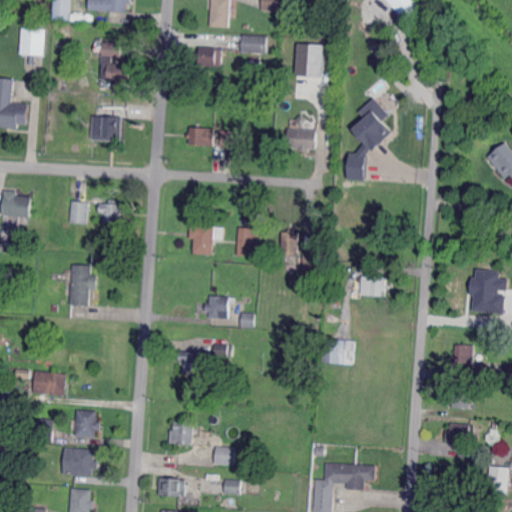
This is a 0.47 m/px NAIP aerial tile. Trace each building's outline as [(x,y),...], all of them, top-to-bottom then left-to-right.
[(72,0),(71,21),(54,20),(55,0),(72,0)] [(132,0),(132,4),(127,3),(127,12),(90,10),(90,0),(132,0)] [(232,0),(232,27),(213,26),(213,0),(232,0)] [(303,0),(303,8),(294,8),(294,11),(264,10),(264,0),(303,0)] [(422,5),(417,0),(389,0),(408,19),(422,5)] [(46,56),(22,54),(24,28),(48,29),(46,56)] [(267,54),(243,53),(244,35),(268,36),(267,54)] [(122,59),(113,58),(112,62),(132,63),(131,81),(102,80),(103,62),(102,62),(103,42),(123,43),(122,59)] [(297,74),(324,76),(325,43),(299,42),(297,74)] [(222,68),(200,66),(201,48),(224,50),(222,68)] [(63,86),(54,86),(55,75),(63,75),(63,86)] [(14,103),(20,103),(31,104),(29,126),(20,125),(19,129),(0,127),(0,78),(16,80),(14,103)] [(338,111),(330,111),(330,90),(339,90),(338,111)] [(99,104),(89,103),(89,93),(100,94),(99,104)] [(349,178),(367,179),(368,155),(394,130),(384,120),(391,114),(375,97),(360,111),(366,117),(353,129),(366,142),(356,152),(350,152),(349,178)] [(119,141),(100,140),(101,136),(94,135),(95,115),(120,116),(119,141)] [(213,146),(191,144),(192,138),(190,138),(190,133),(192,133),(193,127),(215,129),(213,146)] [(317,146),(312,146),(311,151),(301,150),(301,146),(290,145),(290,128),(318,129),(317,146)] [(234,146),(222,146),(223,130),(235,130),(234,146)] [(511,148),(511,175),(507,179),(490,157),(508,143),(511,148)] [(32,218),(5,215),(7,191),(20,192),(19,196),(33,198),(32,218)] [(118,203),(123,203),(122,221),(105,220),(106,212),(101,211),(102,202),(111,203),(111,198),(119,199),(118,203)] [(89,218),(77,218),(77,201),(90,202),(89,218)] [(226,239),(216,239),(215,254),(196,253),(197,238),(192,238),(193,224),(227,226),(226,239)] [(262,256),(240,255),(242,227),(264,228),(262,256)] [(296,232),(300,232),(299,253),(296,252),(296,257),(284,257),(285,252),(283,252),(284,231),(289,231),(289,229),(296,229),(296,232)] [(321,273),(310,271),(312,257),(323,258),(321,273)] [(99,289),(92,289),(92,306),(73,305),(75,265),(93,266),(93,276),(99,276),(99,289)] [(474,310),(505,312),(506,291),(509,291),(509,277),(501,277),(501,269),(474,268),(473,295),(474,295),(474,310)] [(392,289),(388,289),(388,296),(363,295),(364,276),(389,277),(388,284),(392,285),(392,289)] [(237,303),(231,303),(231,319),(211,318),(212,311),(207,311),(207,302),(212,302),(213,295),(238,296),(237,303)] [(340,323),(337,323),(336,328),(326,328),(327,322),(328,307),(341,308),(340,323)] [(259,327),(246,326),(246,312),(260,313),(259,327)] [(325,362),(327,338),(356,340),(355,364),(325,362)] [(235,356),(217,354),(217,343),(236,345),(235,356)] [(475,372),(457,371),(457,368),(454,367),(454,356),(457,356),(458,344),(477,345),(475,372)] [(203,373),(180,371),(182,351),(205,353),(203,373)] [(505,376),(511,374),(511,363),(503,365),(505,376)] [(32,378),(18,377),(19,369),(32,370),(32,378)] [(67,395),(36,392),(38,370),(69,373),(67,395)] [(472,409),(455,407),(456,387),(474,388),(472,409)] [(103,430),(98,430),(98,437),(78,436),(80,409),(100,411),(99,421),(103,421),(103,430)] [(55,442),(35,441),(35,436),(40,436),(40,427),(37,427),(38,419),(42,420),(42,418),(56,419),(55,442)] [(195,444),(180,443),(173,442),(174,429),(176,429),(176,421),(197,422),(195,444)] [(476,436),(472,435),(471,443),(452,442),(452,440),(448,440),(449,430),(453,430),(453,423),(477,425),(476,436)] [(101,469),(95,469),(95,475),(65,473),(67,447),(97,449),(96,460),(101,460),(101,469)] [(235,465),(216,464),(217,447),(236,448),(235,465)] [(0,471),(0,455),(4,455),(3,449),(9,448),(10,453),(14,469),(0,471)] [(345,464),(379,465),(378,480),(368,480),(367,490),(350,489),(350,482),(345,482),(345,481),(328,481),(329,463),(345,464)] [(511,467),(509,492),(490,490),(492,465),(511,467)] [(187,496),(161,494),(162,477),(188,479),(187,496)] [(244,494),(227,494),(227,479),(244,479),(244,494)] [(334,487),(333,511),(316,511),(317,493),(311,493),(311,487),(318,487),(318,486),(334,487)] [(97,509),(93,508),(92,511),(73,511),(74,488),(94,489),(94,499),(98,500),(97,509)]
